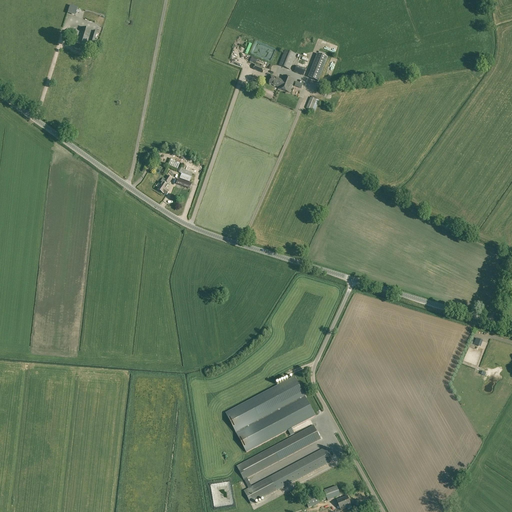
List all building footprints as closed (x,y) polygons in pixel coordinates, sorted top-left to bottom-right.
[(84,15),(86,7),(71,4),(69,11),(84,15)] [(87,45),(91,30),(81,27),(79,32),(72,30),(69,40),(76,42),(74,49),(85,52),(87,45)] [(92,34),(91,38),(89,44),(93,46),(95,40),(95,39),(96,35),(98,32),(94,30),(92,34)] [(290,70),(296,55),(285,50),(279,66),(290,70)] [(328,58),(317,54),(309,73),(308,77),(313,79),(318,81),(328,58)] [(265,68),(255,64),(253,69),(263,73),(265,68)] [(297,66),(295,72),(303,76),(306,70),(297,66)] [(284,76),(282,80),(279,87),(278,89),(289,93),(295,80),(284,76)] [(269,83),(279,87),(282,80),(272,77),(269,83)] [(243,85),(255,90),(258,82),(253,80),(252,83),(245,80),(243,85)] [(317,100),(311,97),(306,108),(312,111),(317,100)] [(326,109),(330,113),(334,109),(330,105),(326,109)] [(180,161),(191,166),(194,161),(182,155),(180,161)] [(171,159),(168,165),(178,169),(180,163),(171,159)] [(193,173),(183,169),(180,179),(190,182),(193,173)] [(168,188),(170,184),(169,183),(172,179),(168,176),(166,180),(163,178),(160,183),(161,184),(158,190),(164,194),(167,196),(170,192),(167,190),(168,188)] [(179,179),(177,183),(177,185),(189,189),(191,184),(179,179)] [(249,451),(315,416),(294,377),(229,412),(225,414),(245,453),(249,451)] [(249,489),(247,490),(244,491),(251,505),(254,503),(332,461),(325,448),(252,487),(247,478),(321,439),(314,426),(237,467),(244,480),(249,489)] [(326,494),(338,490),(337,486),(324,490),(326,494)] [(338,490),(326,494),(328,500),(340,496),(338,490)] [(316,494),(305,499),(308,508),(320,504),(316,494)] [(348,509),(352,508),(347,496),(337,501),(340,510),(347,507),(348,509)]
